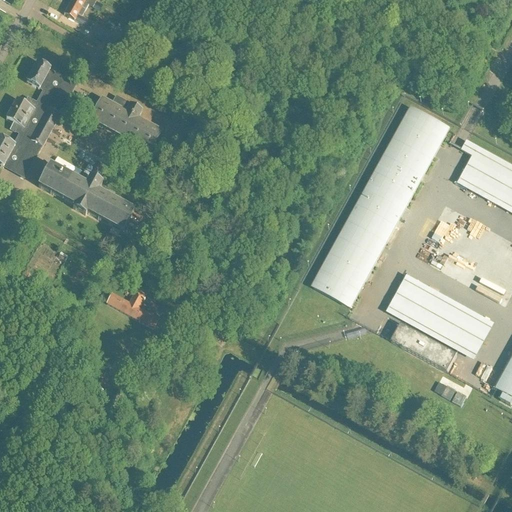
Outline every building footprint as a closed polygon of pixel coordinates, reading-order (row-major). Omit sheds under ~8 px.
[(81,19),(88,7),(75,0),(72,0),(69,7),(63,16),(89,31),(92,25),(81,19)] [(91,2),(91,0),(75,0),(88,7),(99,13),(102,7),(91,2)] [(144,16),(137,12),(132,22),(139,25),(144,16)] [(127,28),(130,23),(116,15),(113,21),(127,28)] [(117,39),(99,29),(94,39),(112,49),(117,39)] [(136,45),(130,42),(125,51),(131,54),(136,45)] [(26,84),(39,91),(45,80),(48,82),(52,75),(49,73),(49,72),(37,65),(26,84)] [(48,111),(51,106),(51,105),(56,108),(58,109),(62,111),(75,87),(52,75),(48,82),(45,80),(39,91),(42,93),(36,105),(27,100),(23,106),(16,102),(11,112),(29,121),(23,131),(23,130),(20,135),(16,132),(14,135),(18,137),(12,148),(13,148),(14,149),(17,151),(14,157),(10,156),(5,165),(3,170),(24,181),(38,156),(34,153),(27,150),(28,148),(30,143),(48,111)] [(206,97),(205,97),(204,97),(203,97),(202,97),(201,98),(201,99),(200,100),(200,101),(200,102),(200,103),(201,104),(201,105),(203,106),(204,106),(205,106),(206,106),(207,105),(208,105),(208,104),(209,103),(209,102),(209,101),(209,100),(208,98),(207,97),(206,97)] [(150,155),(161,134),(137,121),(141,113),(115,99),(112,107),(101,101),(90,122),(150,155)] [(62,111),(58,109),(56,108),(51,105),(51,106),(48,111),(30,143),(28,148),(27,150),(34,153),(38,156),(62,111)] [(9,132),(14,135),(16,132),(20,135),(23,130),(23,131),(29,121),(11,112),(5,121),(13,125),(9,132)] [(350,311),(450,133),(411,112),(311,289),(350,311)] [(193,151),(200,139),(193,135),(186,147),(193,151)] [(0,168),(3,170),(5,165),(10,156),(14,157),(17,151),(14,149),(13,148),(12,148),(0,141),(0,168)] [(457,187),(511,216),(511,169),(467,144),(461,154),(472,160),(457,187)] [(101,187),(89,180),(85,187),(76,182),(77,180),(72,177),(71,180),(63,176),(64,174),(62,173),(62,175),(49,168),(38,189),(73,208),(72,210),(85,218),(86,215),(122,235),(133,214),(112,202),(113,200),(109,197),(107,200),(104,198),(97,194),(101,187)] [(434,240),(444,245),(452,227),(444,224),(450,210),(445,208),(437,226),(440,227),(434,240)] [(489,228),(487,233),(490,235),(486,244),(505,252),(511,237),(489,228)] [(67,258),(60,254),(58,259),(65,263),(67,258)] [(387,311),(474,359),(493,325),(407,276),(387,311)] [(508,295),(510,290),(485,278),(483,282),(508,295)] [(152,332),(158,322),(138,311),(145,298),(143,297),(144,294),(140,291),(138,295),(135,293),(128,306),(111,296),(106,306),(152,332)] [(152,298),(162,303),(164,299),(154,293),(152,298)] [(390,344),(447,374),(456,356),(399,327),(390,344)] [(511,400),(511,362),(496,392),(503,396),(511,400)] [(480,377),(490,381),(495,368),(485,364),(480,377)] [(434,394),(442,398),(447,389),(439,384),(434,394)] [(450,386),(445,398),(464,408),(470,396),(450,386)] [(511,400),(503,396),(502,398),(500,403),(511,409),(511,406),(511,400)]
